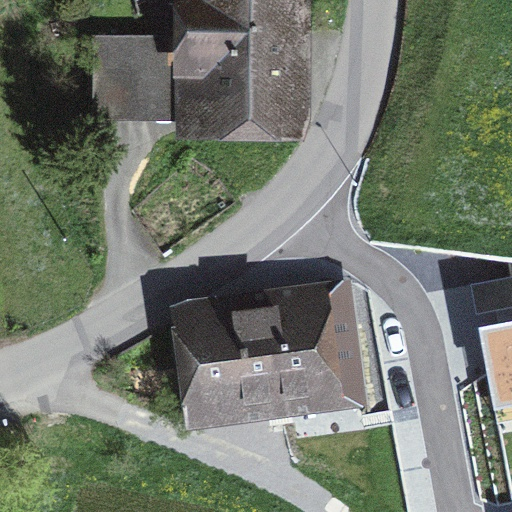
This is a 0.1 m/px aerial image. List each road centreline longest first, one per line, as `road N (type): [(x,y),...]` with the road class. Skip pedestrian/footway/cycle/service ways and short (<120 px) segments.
road 1 (unclassified): [(0,386),(215,276),(305,203),(342,139),(366,67),(365,0)]
road 2 (track): [(315,511),(222,454),(91,417),(48,363)]
